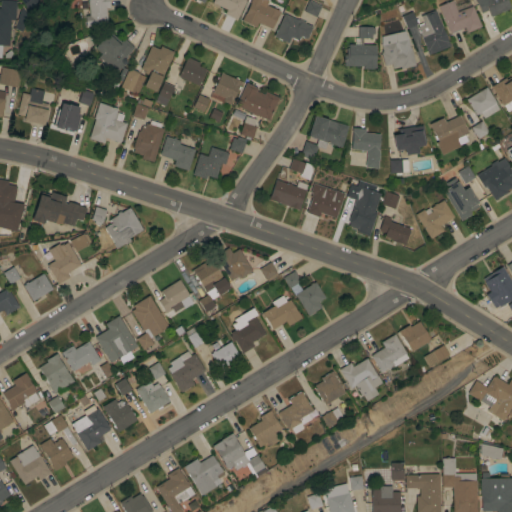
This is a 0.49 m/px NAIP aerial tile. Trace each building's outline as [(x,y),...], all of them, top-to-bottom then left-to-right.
[(14,0),(0,0),(0,44),(7,44),(8,19),(13,19),(14,0)] [(105,24),(104,0),(84,0),(85,15),(82,15),(82,25),(105,24)] [(242,0),(208,0),(208,3),(223,8),(221,14),(235,19),(242,0)] [(276,10),(264,6),(265,0),(247,0),(239,21),(253,27),(255,23),(269,29),(276,10)] [(313,17),(318,6),(306,0),(305,0),(301,11),(313,17)] [(450,0),(435,6),(446,33),(461,27),(463,32),(478,26),(469,6),(455,12),(450,0)] [(472,0),(478,13),(485,10),(488,16),(508,8),(504,0),(472,0)] [(422,15),(430,32),(417,37),(425,55),(447,45),(432,10),(422,15)] [(399,15),(404,28),(415,24),(410,11),(399,15)] [(305,39),(310,24),(279,14),(272,37),(286,42),(287,37),(296,40),(297,36),(305,39)] [(355,27),(355,38),(369,38),(369,27),(355,27)] [(91,50),(116,68),(130,48),(104,30),(91,50)] [(405,39),(378,45),(380,52),(378,52),(381,66),(388,64),(389,68),(398,66),(398,69),(413,66),(409,47),(407,47),(405,39)] [(141,87),(155,91),(168,51),(147,44),(139,69),(146,71),(141,87)] [(346,44),(346,48),(344,48),(343,60),(341,60),(341,65),(360,66),(360,69),(370,69),(371,64),(372,64),(373,45),(346,44)] [(176,78),(198,84),(203,65),(181,59),(176,78)] [(0,83),(13,87),(17,71),(0,66),(0,83)] [(118,86),(133,94),(142,75),(126,68),(118,86)] [(208,96),(228,104),(237,79),(217,72),(208,96)] [(488,86),(502,78),(504,82),(511,77),(511,98),(500,106),(488,86)] [(163,105),(171,86),(160,82),(152,101),(163,105)] [(268,119),(275,95),(241,85),(234,108),(268,119)] [(463,99),(472,115),(493,102),(483,87),(463,99)] [(43,125),(48,91),(27,88),(22,122),(43,125)] [(85,104),(90,94),(81,90),(77,101),(85,104)] [(15,115),(22,116),(25,93),(17,92),(15,115)] [(78,106),(57,102),(52,127),(73,131),(78,106)] [(85,138),(101,143),(102,137),(118,142),(124,122),(119,121),(122,111),(95,104),(85,138)] [(312,115),(304,136),(338,148),(346,126),(312,115)] [(254,120),(242,116),(237,133),(248,137),(254,120)] [(426,124),(435,141),(432,142),(438,154),(456,146),(453,138),(464,133),(456,116),(443,122),(440,117),(426,124)] [(468,127),(475,139),(485,133),(478,121),(468,127)] [(153,159),(159,126),(136,122),(130,155),(153,159)] [(349,128),(347,149),(363,151),(362,167),(374,168),(377,134),(362,133),(362,129),(349,128)] [(389,135),(392,150),(401,149),(403,155),(415,153),(414,146),(421,145),(418,130),(407,132),(407,136),(401,137),(400,133),(389,135)] [(186,170),(191,148),(176,145),(178,138),(162,135),(158,156),(171,159),(170,166),(186,170)] [(499,143),(506,154),(506,155),(508,158),(507,159),(511,167),(511,137),(511,136),(499,143)] [(227,150),(239,152),(241,140),(229,138),(227,150)] [(302,141),(297,156),(307,159),(312,145),(302,141)] [(196,153),(190,173),(214,180),(222,152),(207,147),(204,156),(196,153)] [(501,157),(505,164),(506,167),(507,167),(511,174),(511,179),(508,182),(511,186),(504,191),(505,192),(492,200),(483,186),(481,187),(473,175),(488,165),(487,164),(494,160),(495,161),(501,157)] [(289,158),(285,169),(298,173),(301,162),(289,158)] [(386,160),(387,173),(399,173),(399,159),(386,160)] [(454,172),(461,184),(472,177),(465,165),(454,172)] [(0,227),(15,230),(20,203),(11,202),(15,182),(0,179),(0,227)] [(273,179),(303,190),(296,210),(265,199),(273,179)] [(439,190),(454,181),(460,190),(465,187),(475,202),(465,208),(469,214),(458,221),(439,190)] [(347,182),(343,196),(353,199),(345,222),(347,222),(346,226),(355,229),(354,232),(366,236),(374,212),(372,212),(378,193),(347,182)] [(311,183),(308,192),(309,193),(307,196),(309,197),(304,213),(316,217),(317,213),(333,218),(341,193),(311,183)] [(30,217),(70,228),(73,218),(80,220),(83,207),(62,201),(63,196),(37,189),(30,217)] [(383,191),(379,204),(391,208),(396,196),(383,191)] [(412,214),(421,209),(423,214),(430,211),(428,207),(441,200),(451,217),(438,225),(441,230),(427,239),(412,214)] [(103,210),(94,207),(90,219),(100,222),(103,210)] [(112,247),(140,231),(127,207),(106,218),(109,223),(101,227),(112,247)] [(381,216),(388,219),(387,222),(407,229),(401,244),(381,237),(383,232),(376,229),(381,216)] [(72,251),(88,243),(82,232),(67,240),(72,251)] [(44,265),(53,281),(78,266),(62,240),(45,251),(51,260),(44,265)] [(215,255),(228,247),(231,252),(238,248),(252,270),(239,278),(237,276),(230,280),(215,255)] [(205,311),(198,300),(207,294),(192,269),(211,257),(229,287),(211,299),(215,305),(205,311)] [(511,259),(503,265),(511,278),(511,259)] [(270,261),(276,272),(275,272),(277,275),(266,281),(258,268),(270,261)] [(499,265),(511,287),(511,296),(496,306),(495,305),(492,307),(490,304),(488,305),(482,294),(486,292),(477,278),(499,265)] [(18,281),(8,285),(0,274),(0,272),(10,268),(18,281)] [(290,287),(289,288),(282,277),(294,270),(300,280),(296,282),(301,289),(314,281),(324,297),(317,301),(321,307),(308,315),(290,287)] [(30,303),(50,291),(41,274),(21,286),(30,303)] [(178,279),(188,294),(179,300),(183,306),(174,311),(172,308),(166,312),(158,300),(164,296),(160,290),(178,279)] [(0,312),(4,318),(19,308),(6,289),(0,292),(0,312)] [(168,326),(152,336),(151,334),(149,336),(153,343),(142,349),(136,338),(146,332),(145,330),(148,328),(147,327),(143,330),(131,310),(134,308),(132,305),(149,295),(168,326)] [(264,316),(264,317),(261,312),(273,305),(271,301),(282,295),(286,301),(289,299),(296,311),(297,310),(301,317),(287,325),(285,321),(272,329),(264,316)] [(251,342),(253,346),(242,352),(234,340),(232,341),(229,336),(231,334),(230,332),(234,329),(231,324),(235,322),(233,319),(252,308),(256,314),(254,315),(264,333),(251,342)] [(136,346),(110,362),(104,352),(103,353),(101,349),(101,348),(95,337),(95,336),(108,328),(105,323),(118,315),(136,346)] [(428,340),(429,341),(426,343),(425,342),(411,351),(401,335),(398,331),(408,324),(410,326),(419,321),(430,339),(428,340)] [(186,336),(187,335),(185,331),(194,326),(204,341),(194,347),(186,336)] [(384,347),(381,342),(394,333),(406,352),(405,353),(407,357),(393,366),(392,365),(389,366),(390,367),(388,369),(387,368),(381,372),(371,355),(384,347)] [(72,370),(71,368),(70,369),(69,366),(61,352),(72,345),(74,349),(88,341),(99,360),(91,365),(88,361),(72,370)] [(230,341),(239,357),(220,369),(210,353),(230,341)] [(442,344),(448,354),(428,366),(422,356),(442,344)] [(169,373),(170,372),(167,368),(171,365),(169,362),(187,351),(190,355),(194,353),(204,369),(203,370),(203,371),(190,379),(193,384),(181,392),(169,373)] [(53,393),(48,385),(49,384),(38,367),(47,362),(45,359),(56,353),(59,357),(58,358),(67,372),(73,380),(53,393)] [(366,358),(376,376),(377,375),(381,382),(373,386),(378,394),(366,400),(362,394),(361,395),(355,385),(350,388),(339,369),(350,362),(352,366),(366,358)] [(164,373),(154,379),(147,368),(157,361),(164,373)] [(315,389),(316,388),(314,385),(322,380),(321,377),(331,371),(344,392),(329,402),(327,403),(324,404),(315,389)] [(14,385),(12,381),(25,372),(29,379),(28,379),(36,391),(34,392),(38,399),(26,406),(23,402),(11,410),(8,406),(9,405),(1,393),(14,385)] [(134,389),(137,387),(135,384),(147,376),(152,385),(157,382),(159,385),(160,385),(169,400),(149,413),(134,389)] [(475,380),(486,387),(492,376),(493,377),(494,376),(507,384),(510,379),(511,380),(511,406),(507,403),(502,411),(492,405),(495,400),(491,398),(491,399),(488,397),(489,396),(484,394),(480,400),(468,393),(475,380)] [(124,377),(131,389),(121,395),(114,383),(124,377)] [(277,414),(278,413),(278,412),(291,404),(288,399),(301,391),(313,409),(308,413),(311,418),(301,424),(303,427),(294,433),(291,428),(287,430),(277,414)] [(54,413),(47,401),(57,395),(63,407),(54,413)] [(114,398),(116,402),(120,400),(122,403),(125,401),(136,420),(117,432),(115,429),(102,406),(114,398)] [(0,400),(12,420),(0,428),(0,434),(1,436),(0,436),(0,400)] [(75,431),(71,424),(85,414),(83,412),(94,406),(96,408),(97,407),(109,428),(109,429),(101,434),(104,439),(86,450),(75,431)] [(336,407),(341,415),(336,419),(337,421),(327,427),(320,416),(336,407)] [(261,419),(259,416),(270,409),(273,413),(272,414),(280,428),(274,432),(278,440),(268,446),(266,442),(258,447),(255,441),(256,441),(248,428),(261,419)] [(43,425),(50,420),(49,420),(59,414),(67,426),(57,432),(56,430),(49,434),(43,425)] [(258,454),(256,455),(266,470),(254,478),(245,464),(235,470),(232,464),(226,468),(224,464),(215,449),(215,450),(212,445),(221,440),(220,439),(231,432),(235,438),(234,439),(241,450),(251,444),(258,454)] [(49,438),(52,443),(57,440),(57,439),(59,438),(59,439),(61,438),(72,456),(63,462),(64,464),(54,470),(51,466),(52,465),(43,451),(42,451),(38,444),(49,438)] [(502,448),(499,459),(480,454),(480,443),(502,448)] [(22,484),(9,460),(16,456),(16,455),(32,445),(38,455),(39,454),(40,456),(41,455),(42,458),(50,473),(39,480),(37,476),(22,484)] [(194,484),(188,472),(187,473),(183,466),(196,458),(198,462),(212,454),(219,467),(220,466),(224,474),(218,478),(221,483),(200,495),(194,484)] [(453,511),(452,486),(442,487),(441,458),(454,458),(454,473),(474,473),(475,480),(476,480),(476,511),(453,511)] [(170,511),(155,487),(169,478),(166,474),(177,467),(194,493),(182,501),(181,500),(176,502),(182,510),(179,511),(170,511)] [(390,468),(403,467),(403,479),(391,480),(390,468)] [(438,511),(416,511),(416,495),(419,495),(419,488),(417,488),(417,487),(405,487),(405,475),(416,474),(438,473),(438,511)] [(499,478),(499,474),(508,474),(508,478),(511,478),(511,496),(511,507),(511,511),(497,511),(497,510),(481,511),(481,496),(480,496),(480,478),(499,478)] [(349,477),(361,475),(363,488),(351,490),(349,477)] [(1,500),(2,502),(0,503),(1,503),(0,503),(0,480),(9,495),(1,500)] [(371,511),(371,498),(370,498),(370,489),(379,489),(379,486),(391,486),(391,492),(399,492),(399,498),(399,511),(371,511)] [(322,505),(311,509),(306,496),(317,492),(322,505)] [(125,511),(119,502),(129,495),(131,498),(139,493),(141,496),(142,495),(152,511),(149,511),(125,511)] [(329,511),(328,504),(351,499),(353,511),(329,511)]
